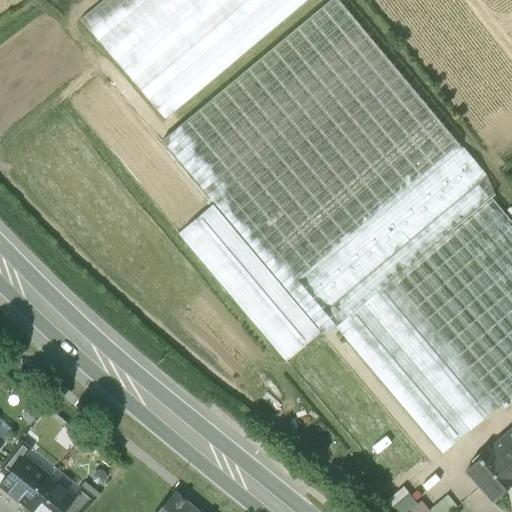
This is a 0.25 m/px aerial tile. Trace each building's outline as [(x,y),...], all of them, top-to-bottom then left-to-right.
[(98,0),(79,16),(164,118),(305,0),(98,0)] [(337,0),(332,0),(162,141),(325,337),(335,328),(336,329),(337,328),(324,313),(323,313),(300,284),(462,149),(337,0)] [(102,76),(69,103),(175,232),(209,204),(102,76)] [(462,149),(300,284),(323,313),(324,313),(487,177),(463,148),(462,149)] [(487,177),(324,313),(337,328),(495,196),(487,177)] [(337,328),(336,329),(442,455),(511,395),(511,217),(495,196),(337,328)] [(284,327),(283,336),(271,336),(271,347),(297,347),(298,327),(284,327)] [(511,431),(492,450),(511,472),(511,431)] [(24,458),(25,459),(32,449),(22,441),(0,468),(0,469),(9,477),(24,458)] [(56,469),(32,449),(25,459),(49,478),(56,469)] [(511,472),(492,450),(491,450),(467,471),(493,501),(511,484),(511,472)] [(26,506),(49,478),(25,459),(24,458),(9,477),(1,486),(26,506)] [(49,478),(26,506),(33,511),(63,511),(74,499),(73,498),(49,478)] [(81,488),(73,498),(74,499),(63,511),(84,511),(94,499),(81,488)] [(197,511),(175,493),(159,511),(197,511)] [(453,511),(455,511),(445,500),(430,511),(453,511)] [(429,511),(422,503),(410,511),(429,511)]
